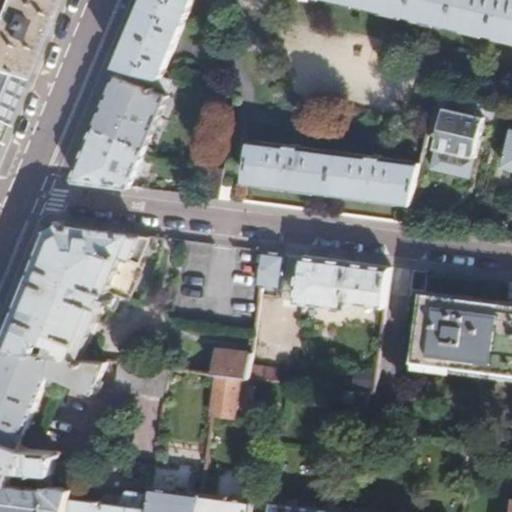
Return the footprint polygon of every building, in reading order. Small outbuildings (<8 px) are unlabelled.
[(0,0),(0,74),(15,79),(48,0),(0,0)] [(151,0),(124,64),(168,76),(198,0),(151,0)] [(511,0),(349,0),(511,36),(511,0)] [(121,73),(172,92),(177,78),(168,76),(124,64),(121,73)] [(121,73),(100,123),(152,144),(172,92),(121,73)] [(0,111),(1,112),(15,79),(0,74),(0,111)] [(503,121),(505,110),(472,102),(469,112),(450,107),(440,147),(483,158),(493,118),(503,121)] [(152,144),(100,123),(77,180),(105,183),(136,187),(152,144)] [(417,203),(426,161),(259,136),(253,178),(417,203)] [(215,197),(223,198),(227,167),(210,164),(206,196),(215,197)] [(59,223),(7,347),(82,356),(109,291),(127,297),(153,235),(59,223)] [(289,253),(269,250),(263,286),(284,289),(289,253)] [(299,291),(304,255),(297,254),(289,253),(284,289),(299,291)] [(387,302),(393,267),(304,255),(299,291),(298,302),(348,309),(350,297),(387,302)] [(511,377),(511,301),(426,290),(416,365),(511,377)] [(82,356),(7,347),(0,364),(0,436),(21,445),(51,372),(95,390),(107,359),(82,356)] [(245,375),(248,375),(252,351),(227,348),(224,372),(245,375)] [(164,393),(167,366),(119,361),(116,387),(164,393)] [(224,372),(217,372),(212,413),(233,415),(235,399),(242,400),(245,375),(224,372)] [(75,489),(54,486),(58,452),(30,449),(21,445),(0,436),(0,511),(71,511),(74,499),(75,489)] [(91,456),(79,454),(77,471),(89,473),(91,456)] [(152,509),(151,511),(201,511),(204,490),(154,484),(152,509)] [(204,490),(201,511),(252,511),(254,497),(204,490)] [(151,511),(152,509),(143,508),(145,493),(129,491),(122,501),(118,494),(107,493),(102,499),(101,502),(74,499),(71,511),(151,511)] [(272,511),(352,511),(353,509),(275,498),(272,511)]
